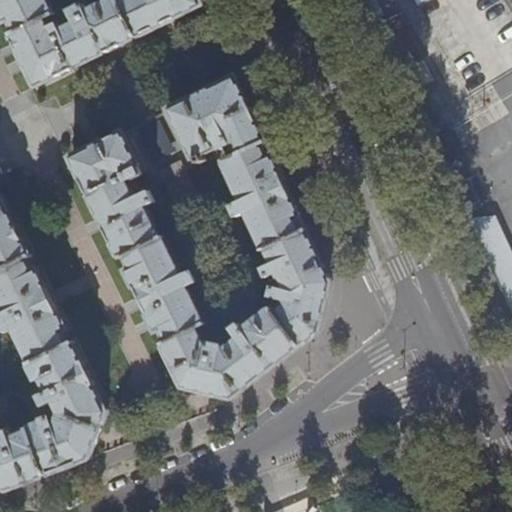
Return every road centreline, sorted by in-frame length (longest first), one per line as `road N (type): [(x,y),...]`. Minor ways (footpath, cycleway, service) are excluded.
road 1 (tertiary): [(285,0),(429,310)]
road 2 (residential): [(429,310),(261,449)]
road 3 (residential): [(261,449),(459,376)]
road 4 (residential): [(261,449),(93,511)]
road 5 (tertiary): [(459,376),(511,490)]
